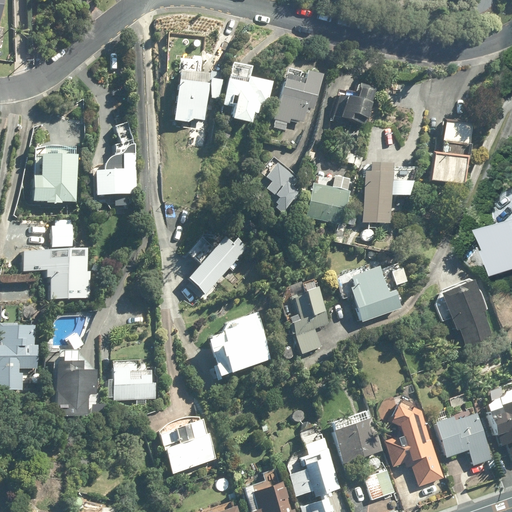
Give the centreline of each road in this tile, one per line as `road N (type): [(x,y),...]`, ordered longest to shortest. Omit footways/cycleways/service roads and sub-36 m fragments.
road 1 (residential): [(227,0),(431,50),(511,32)]
road 2 (residential): [(0,88),(39,76),(143,0)]
